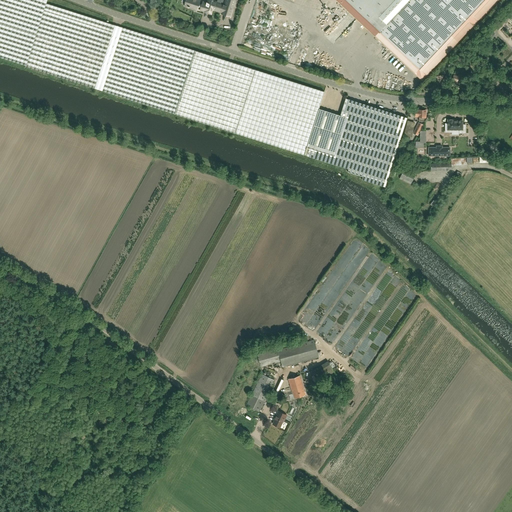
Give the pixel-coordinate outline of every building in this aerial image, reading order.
[(109,23),(46,3),(47,0),(0,0),(0,57),(26,66),(26,67),(86,86),(109,23)] [(208,0),(208,3),(206,2),(206,4),(203,2),(202,5),(199,4),(199,0),(191,0),(192,0),(191,0),(186,0),(185,6),(188,7),(189,8),(189,7),(192,9),(193,8),(197,9),(198,7),(201,8),(200,11),(211,12),(212,9),(222,12),(222,14),(230,16),(235,0),(225,0),(224,5),(222,4),(217,2),(215,2),(215,0),(208,0)] [(337,0),(423,80),(497,0),(337,0)] [(119,26),(113,25),(109,23),(86,86),(103,91),(173,113),(242,135),(263,72),(233,63),(229,61),(123,28),(119,26)] [(323,94),(324,91),(263,72),(242,135),(325,162),(348,169),(347,172),(349,172),(363,176),(362,179),(364,180),(366,181),(385,187),(407,117),(406,117),(346,99),(344,99),(339,115),(318,109),(323,94)] [(419,116),(419,121),(424,122),(424,118),(426,118),(426,110),(416,109),(415,116),(419,116)] [(403,137),(411,139),(415,122),(407,120),(403,137)] [(448,120),(448,124),(445,124),(445,132),(452,132),(452,134),(458,134),(458,133),(458,130),(462,130),(462,129),(465,129),(465,124),(462,124),(462,121),(457,121),(454,121),(454,120),(453,120),(448,120)] [(413,133),(417,136),(423,125),(418,122),(413,133)] [(449,148),(442,148),(442,146),(436,146),(436,148),(429,148),(428,148),(429,148),(429,155),(428,155),(428,156),(429,156),(449,156),(450,156),(450,155),(450,148),(449,148)] [(466,158),(466,157),(450,159),(451,162),(451,163),(430,164),(431,171),(448,171),(448,170),(451,169),(451,166),(467,165),(467,163),(472,163),(471,157),(466,158)] [(405,168),(399,179),(410,184),(416,173),(405,168)] [(260,367),(272,364),(281,362),(282,368),(319,357),(314,340),(276,351),(275,349),(257,354),(260,367)] [(330,360),(313,369),(319,379),(335,371),(330,360)] [(274,380),(272,379),(262,374),(247,406),(259,412),(274,380)] [(300,376),(288,379),(293,393),(295,398),(305,395),(303,389),(304,389),(300,376)] [(274,426),(278,428),(279,427),(280,428),(283,422),(287,415),(278,411),(275,418),(276,419),(273,424),(274,425),(274,426)]
